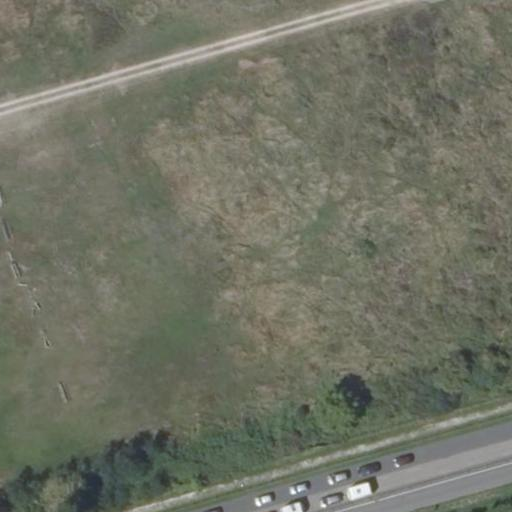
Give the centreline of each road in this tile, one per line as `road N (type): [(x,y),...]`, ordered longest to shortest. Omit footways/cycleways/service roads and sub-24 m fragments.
road 1 (track): [(381,0),(0,109)]
road 2 (unclassified): [(511,440),(271,511)]
road 3 (unclassified): [(360,511),(511,466)]
